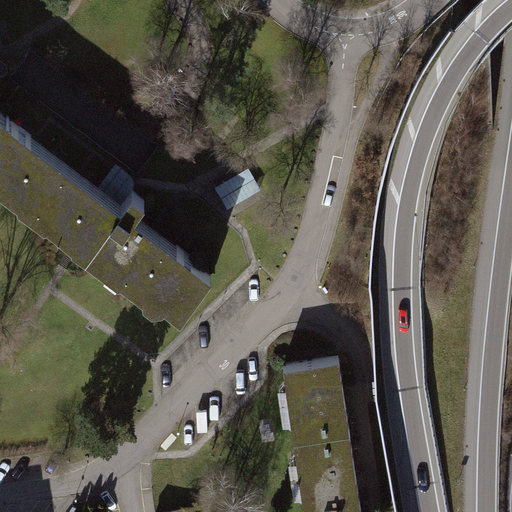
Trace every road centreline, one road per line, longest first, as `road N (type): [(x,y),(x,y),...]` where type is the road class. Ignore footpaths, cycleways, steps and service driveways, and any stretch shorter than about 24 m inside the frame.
road 1 (residential): [(0,494),(96,475),(300,278),(326,199),(348,36)]
road 2 (motorway): [(511,9),(481,38),(442,99),(408,208),(405,350),(430,511)]
road 3 (motorway): [(511,200),(487,511)]
